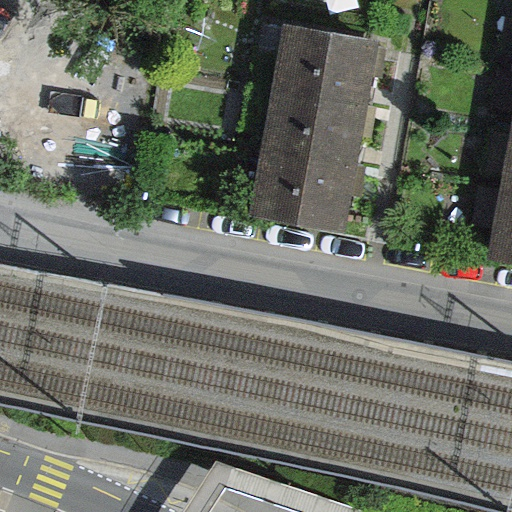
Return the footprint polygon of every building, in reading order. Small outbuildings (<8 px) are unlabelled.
[(286,26),(274,92),(373,109),(375,97),(384,43),(286,26)] [(274,92),(264,154),(362,171),(365,155),(373,109),(274,92)] [(511,134),(501,196),(511,197),(511,134)] [(362,171),(264,154),(253,216),(351,233),(354,217),(362,171)] [(511,197),(501,196),(490,258),(511,261),(511,197)]
